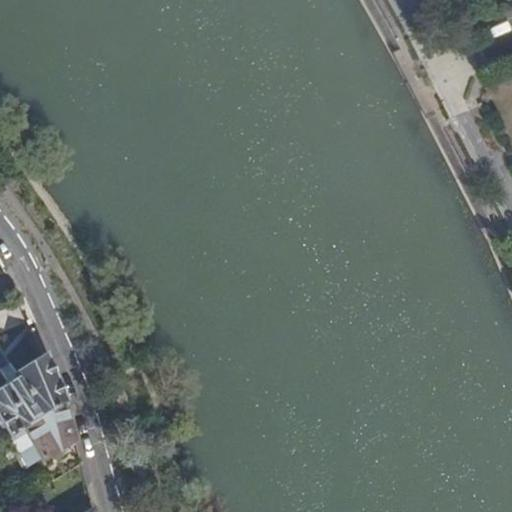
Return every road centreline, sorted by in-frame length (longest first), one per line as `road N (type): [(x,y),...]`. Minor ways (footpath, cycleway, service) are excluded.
road 1 (residential): [(0,223),(57,334),(117,511)]
road 2 (residential): [(511,203),(452,78)]
